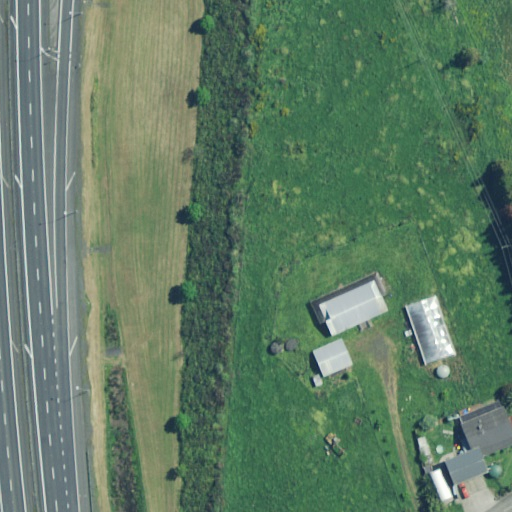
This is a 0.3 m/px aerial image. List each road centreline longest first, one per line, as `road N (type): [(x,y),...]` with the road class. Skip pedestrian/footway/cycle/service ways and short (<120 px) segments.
road 1 (motorway): [(30,0),(41,340),(53,407)]
road 2 (motorway): [(69,0),(53,407)]
